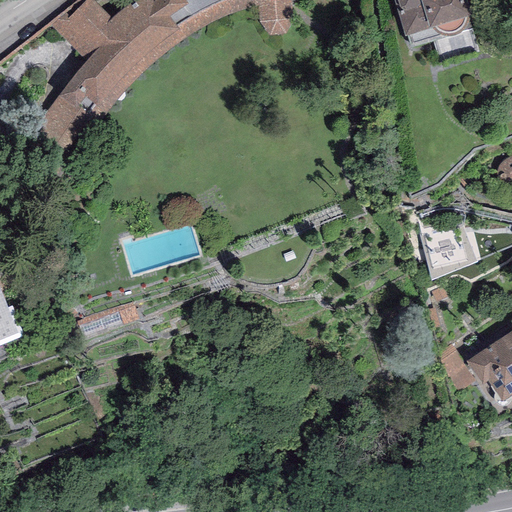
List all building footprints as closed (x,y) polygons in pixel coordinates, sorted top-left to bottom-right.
[(66,12),(50,24),(85,59),(78,70),(58,94),(46,111),(27,143),(73,167),(87,142),(100,120),(113,102),(130,83),(142,71),(157,58),(170,48),(187,35),(202,25),(217,19),(232,13),(246,8),(258,5),(259,21),(263,27),(266,31),(272,34),(277,34),(282,34),(286,31),(289,27),(289,22),(287,0),(130,0),(109,16),(92,0),(85,0),(68,15),(66,12)] [(468,0),(394,0),(404,33),(409,31),(469,15),(472,13),(468,0)] [(472,27),(469,15),(409,31),(413,43),(472,27)] [(491,176),(511,182),(511,153),(511,154),(501,160),(496,166),(491,176)] [(417,226),(430,277),(476,258),(458,215),(417,226)] [(0,338),(18,331),(0,285),(0,338)] [(511,328),(466,358),(482,382),(488,378),(501,399),(511,391),(511,328)]
